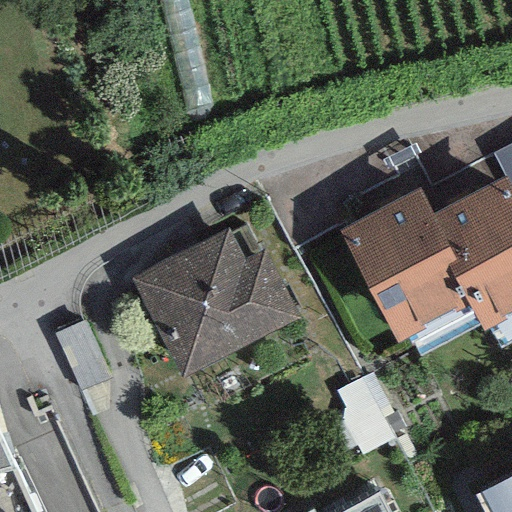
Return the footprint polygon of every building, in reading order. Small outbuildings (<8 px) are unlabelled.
[(511,175),(505,163),(433,201),(455,241),(447,246),(485,316),(501,345),(511,339),(511,175)] [(433,201),(419,176),(340,220),(400,327),(403,325),(419,353),(485,316),(447,246),(455,241),(433,201)] [(169,250),(132,270),(183,367),(300,305),(264,238),(244,248),(228,219),(192,239),(185,226),(163,238),(169,250)] [(93,379),(120,366),(93,312),(66,326),(93,379)] [(41,511),(0,423),(0,511),(41,511)] [(511,511),(511,459),(473,480),(489,511),(511,511)] [(392,511),(378,487),(333,511),(316,511),(312,505),(300,511),(392,511)]
